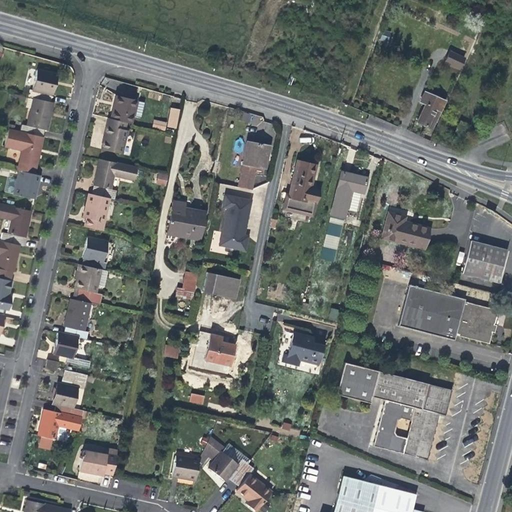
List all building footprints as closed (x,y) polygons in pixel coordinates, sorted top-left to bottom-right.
[(480,22),(484,13),(477,9),(472,19),(480,22)] [(461,70),(466,57),(450,50),(444,64),(461,70)] [(27,95),(32,97),(48,100),(49,94),(51,94),(54,84),(56,74),(36,69),(31,89),(29,89),(27,95)] [(414,121),(431,129),(440,110),(445,100),(423,90),(418,101),(423,103),(415,119),(414,121)] [(113,103),(110,118),(125,121),(131,122),(132,114),(140,115),(143,101),(115,94),(113,103)] [(21,124),(20,131),(40,135),(42,129),(46,130),(50,114),(52,102),(48,100),(32,97),(26,125),(21,124)] [(171,107),(166,126),(176,129),(180,110),(171,107)] [(123,128),(125,121),(110,118),(107,117),(103,132),(100,147),(121,152),(126,129),(123,128)] [(154,119),(152,127),(164,130),(167,122),(154,119)] [(463,138),(470,124),(459,119),(453,133),(463,138)] [(17,170),(18,170),(34,173),(39,150),(42,135),(40,135),(20,131),(9,128),(5,146),(21,151),(17,170)] [(252,188),(255,174),(262,175),(267,146),(258,144),(246,141),(238,185),(252,188)] [(95,185),(92,193),(108,197),(112,198),(114,189),(110,188),(113,175),(133,179),(136,165),(99,157),(96,168),(92,184),(95,185)] [(282,208),(311,215),(318,188),(314,187),(309,186),(314,165),(296,161),(287,195),(285,195),(282,208)] [(38,174),(34,173),(18,170),(14,192),(33,197),(35,191),(38,174)] [(330,213),(343,216),(345,208),(355,211),(360,191),(362,192),(365,177),(346,172),(340,171),(330,213)] [(157,172),(156,184),(167,186),(168,174),(157,172)] [(218,242),(244,248),(246,238),(241,237),(242,235),(251,197),(224,191),(221,204),(226,205),(218,242)] [(100,229),(108,197),(92,193),(87,192),(85,202),(82,215),(85,216),(83,226),(100,229)] [(166,232),(197,238),(202,210),(192,208),(182,206),(182,203),(172,201),(166,232)] [(3,232),(1,240),(19,244),(20,244),(22,236),(24,237),(27,226),(31,209),(0,202),(0,217),(10,220),(7,232),(3,232)] [(407,221),(403,220),(404,216),(387,212),(380,236),(422,247),(428,227),(407,221)] [(334,261),(342,222),(329,219),(321,258),(334,261)] [(85,257),(83,264),(100,268),(104,269),(105,262),(102,261),(106,241),(86,236),(84,246),(81,257),(85,257)] [(0,277),(8,279),(11,271),(13,271),(15,261),(19,244),(1,240),(0,239),(0,277)] [(461,271),(497,280),(505,250),(469,241),(461,271)] [(100,268),(83,264),(79,263),(76,275),(73,287),(76,287),(73,298),(89,301),(98,303),(100,293),(94,291),(96,283),(102,285),(106,269),(104,269),(100,268)] [(239,277),(207,270),(203,290),(234,297),(239,277)] [(0,313),(2,314),(3,308),(8,309),(11,296),(6,295),(7,290),(10,279),(8,279),(0,277),(0,313)] [(180,295),(193,297),(194,290),(196,280),(183,277),(180,295)] [(464,298),(407,284),(397,325),(453,339),(455,332),(457,333),(457,334),(488,342),(491,331),(493,332),(495,324),(493,323),(497,309),(463,300),(464,298)] [(83,330),(89,301),(73,298),(70,297),(67,309),(63,325),(67,326),(65,333),(77,336),(85,338),(86,330),(83,330)] [(328,319),(336,321),(339,310),(331,308),(328,319)] [(73,357),(77,336),(65,333),(56,331),(54,341),(51,352),(67,355),(65,361),(87,366),(89,360),(73,357)] [(317,363),(320,352),(322,344),(311,342),(312,336),(293,331),(287,354),(283,353),(281,360),(297,364),(299,358),(317,363)] [(205,359),(230,365),(234,347),(228,346),(221,344),(222,340),(210,338),(205,359)] [(164,356),(174,358),(176,347),(165,345),(164,356)] [(44,367),(46,367),(55,369),(55,367),(57,361),(46,358),(44,367)] [(342,361),(333,393),(368,402),(370,395),(383,399),(371,445),(426,459),(438,413),(444,414),(451,389),(342,361)] [(52,403),(60,405),(72,408),(77,386),(83,387),(86,376),(64,371),(61,382),(57,381),(55,391),(52,403)] [(190,400),(203,403),(205,396),(191,393),(190,400)] [(81,410),(72,408),(60,405),(59,411),(43,408),(40,420),(37,434),(53,437),(60,438),(63,427),(77,430),(81,410)] [(227,476),(233,481),(246,463),(240,459),(237,463),(220,449),(222,447),(208,436),(203,446),(215,456),(206,467),(216,474),(223,480),(227,476)] [(102,471),(111,473),(115,452),(106,450),(105,454),(82,449),(78,469),(92,472),(101,474),(102,471)] [(194,479),(197,459),(174,454),(170,474),(180,476),(194,479)] [(252,467),(246,463),(233,481),(239,485),(235,490),(240,493),(247,499),(244,502),(254,511),(271,491),(248,472),(252,467)] [(421,511),(422,511),(411,509),(414,494),(341,476),(332,511),(421,511)] [(69,511),(70,509),(27,500),(24,511),(69,511)]
